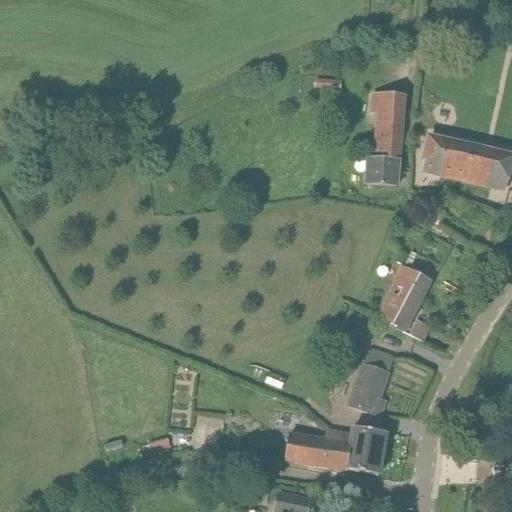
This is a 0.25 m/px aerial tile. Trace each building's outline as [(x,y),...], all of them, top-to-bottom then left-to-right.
[(314,89),(340,91),(341,81),(315,79),(314,89)] [(402,99),(385,97),(371,96),(369,115),(375,115),(373,146),(366,146),(363,186),(395,189),(402,99)] [(511,159),(492,155),(425,140),(419,166),(421,167),(420,173),(490,189),(490,186),(504,189),(511,159)] [(405,264),(410,267),(416,255),(410,253),(409,256),(401,252),(396,263),(404,267),(405,264)] [(403,333),(429,283),(399,267),(375,319),(403,333)] [(327,327),(336,331),(339,325),(330,321),(327,327)] [(421,343),(429,328),(416,322),(408,337),(421,343)] [(358,342),(365,344),(367,337),(361,335),(358,342)] [(347,405),(377,416),(383,402),(376,399),(385,372),(361,365),(347,405)] [(385,435),(366,432),(351,429),(350,435),(326,432),(326,433),(351,437),(345,472),(347,472),(378,477),(385,435)] [(327,469),(345,472),(351,437),(326,433),(325,440),(290,435),(285,461),(310,466),(327,469)] [(170,451),(167,440),(148,446),(151,457),(170,451)] [(503,468),(493,467),(492,479),(502,480),(507,477),(507,471),(503,468)] [(308,511),(311,500),(276,493),(272,511),(308,511)]
